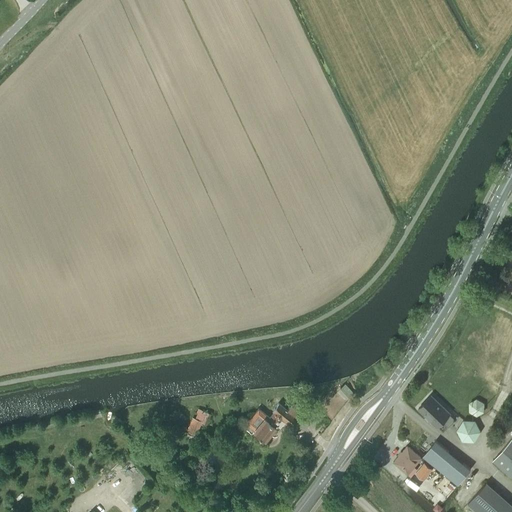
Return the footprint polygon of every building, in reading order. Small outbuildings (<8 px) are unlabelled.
[(431,395),(418,408),(437,426),(442,421),(447,426),(455,418),(450,413),(450,412),(431,395)] [(246,422),(254,429),(253,431),(265,441),(276,427),(275,426),(282,418),(291,426),(304,410),(294,402),(287,411),(278,403),(272,410),(275,412),(270,417),(258,407),(246,422)] [(207,424),(211,414),(202,409),(196,420),(192,418),(186,430),(196,435),(202,422),(207,424)] [(475,420),(463,419),(456,430),(462,440),(474,441),(481,430),(475,420)] [(511,439),(493,461),(511,477),(511,439)] [(471,468),(436,440),(423,456),(458,484),(471,468)] [(409,474),(413,469),(423,457),(408,444),(394,462),(409,474)] [(425,462),(416,472),(424,479),(433,468),(425,462)] [(477,511),(511,511),(511,504),(486,482),(467,503),(477,511)]
